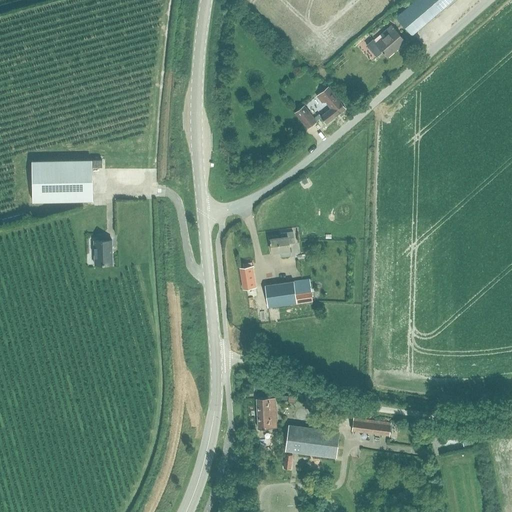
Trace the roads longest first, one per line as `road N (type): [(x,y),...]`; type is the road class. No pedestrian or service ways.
road 1 (unclassified): [(219,209),(282,180),(489,0)]
road 2 (unclassified): [(216,357),(245,359),(350,404),(443,417),(511,411)]
road 3 (tertiary): [(202,211),(195,127),(207,0)]
road 4 (tertiary): [(189,511),(213,435),(216,357)]
road 5 (tertiary): [(216,357),(202,211)]
